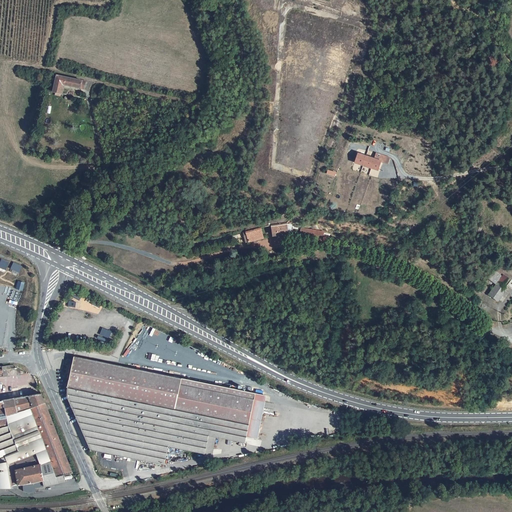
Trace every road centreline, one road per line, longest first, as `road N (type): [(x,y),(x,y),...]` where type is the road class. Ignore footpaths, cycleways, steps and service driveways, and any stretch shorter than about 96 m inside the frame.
road 1 (primary): [(59,258),(307,385),(422,415),(511,417)]
road 2 (unclassified): [(511,341),(383,256),(314,242),(174,263),(105,242),(61,246)]
road 3 (unknown): [(37,355),(83,353),(316,405)]
road 4 (residential): [(211,105),(188,131),(87,193),(61,246)]
road 5 (secondary): [(37,355),(105,511)]
road 6 (track): [(204,115),(198,103),(93,81)]
